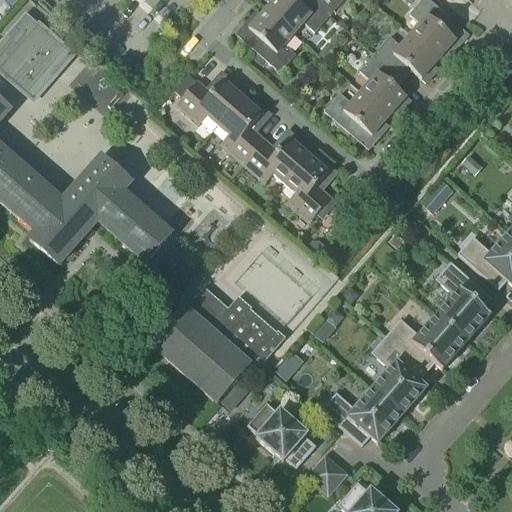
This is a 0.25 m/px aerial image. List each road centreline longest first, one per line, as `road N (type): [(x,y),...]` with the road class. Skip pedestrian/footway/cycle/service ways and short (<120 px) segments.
road 1 (residential): [(511,38),(376,193),(201,39),(236,0)]
road 2 (residential): [(220,511),(0,316)]
road 3 (residential): [(453,511),(411,476),(511,360)]
